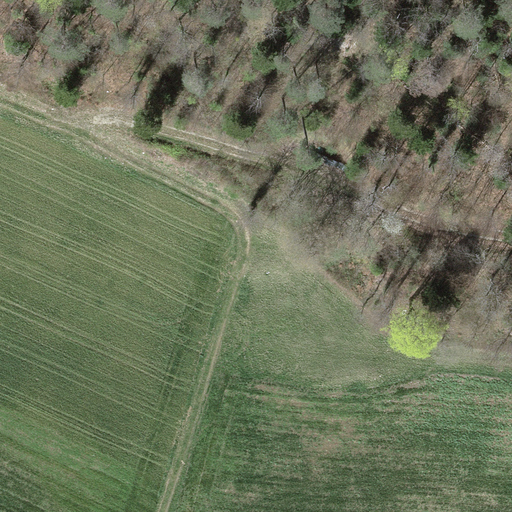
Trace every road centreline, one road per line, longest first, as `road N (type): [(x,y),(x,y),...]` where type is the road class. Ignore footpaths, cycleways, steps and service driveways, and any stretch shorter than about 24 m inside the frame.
road 1 (track): [(0,103),(83,132),(205,197),(240,225),(236,274),(163,511)]
road 2 (track): [(511,230),(177,130),(105,117),(83,132)]
